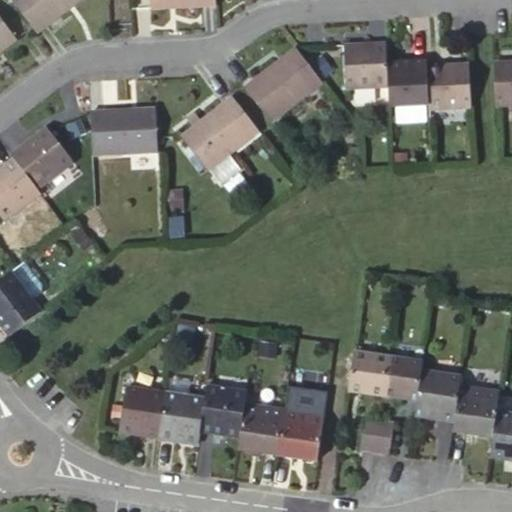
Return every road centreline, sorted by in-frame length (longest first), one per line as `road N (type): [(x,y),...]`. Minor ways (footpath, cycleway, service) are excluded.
road 1 (residential): [(477,0),(276,9),(204,53),(90,58),(58,69),(0,112)]
road 2 (residential): [(18,454),(104,483),(325,511)]
